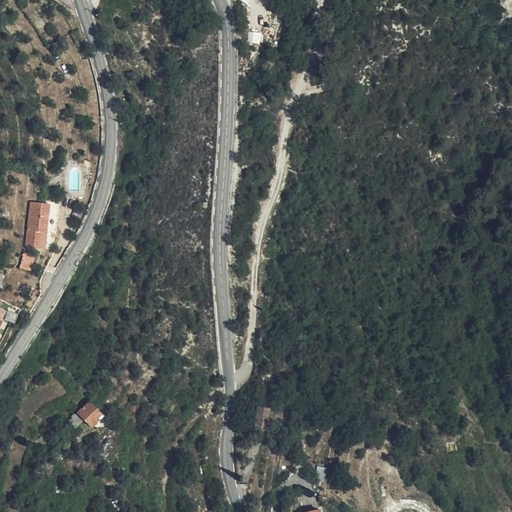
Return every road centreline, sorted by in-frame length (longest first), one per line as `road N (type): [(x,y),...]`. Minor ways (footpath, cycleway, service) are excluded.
road 1 (tertiary): [(0,377),(81,244),(108,177),(106,84),(82,0)]
road 2 (residential): [(229,385),(248,365),(260,237),(279,180),(287,106),(316,48),(318,0)]
road 3 (tertiary): [(220,0),(228,31),(220,262),(229,385)]
road 4 (tertiary): [(229,385),(227,458),(238,511)]
